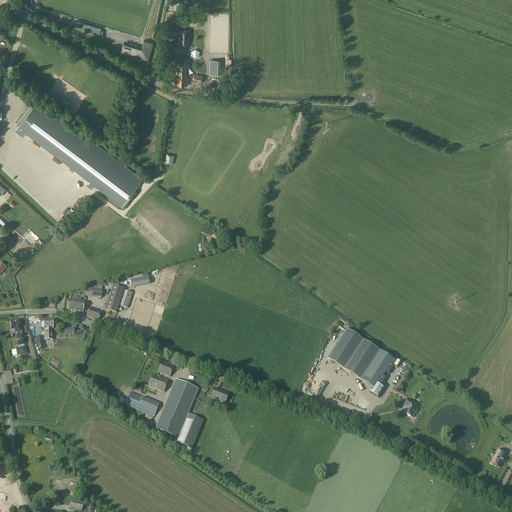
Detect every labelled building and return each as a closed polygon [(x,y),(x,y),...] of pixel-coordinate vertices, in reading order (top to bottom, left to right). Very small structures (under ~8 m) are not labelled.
[(187,19),(186,22),(188,25),(199,26),(202,24),(202,20),(200,18),(189,17),(187,19)] [(75,23),(74,27),(99,31),(99,27),(75,23)] [(189,46),(189,31),(178,31),(178,46),(189,46)] [(148,61),(153,44),(144,41),(142,49),(123,44),(121,53),(148,61)] [(174,85),(188,86),(188,62),(176,61),(175,77),(174,77),(174,85)] [(209,61),(209,75),(220,75),(221,61),(209,61)] [(201,82),(202,76),(194,74),(193,80),(201,82)] [(62,98),(59,102),(66,108),(70,104),(62,98)] [(140,183),(36,103),(33,107),(31,105),(16,125),(18,127),(15,131),(23,137),(26,133),(122,206),(140,183)] [(5,231),(0,236),(3,240),(8,234),(5,231)] [(117,287),(109,311),(116,314),(124,289),(117,287)] [(127,308),(132,293),(124,290),(119,306),(127,308)] [(83,312),(84,302),(70,300),(69,311),(83,312)] [(99,320),(102,313),(90,308),(87,316),(99,320)] [(10,322),(11,330),(15,329),(15,332),(16,332),(17,336),(16,336),(18,346),(19,345),(20,348),(15,349),(17,356),(26,354),(25,347),(24,347),(23,345),(24,344),(22,335),(21,331),(21,328),(20,322),(18,322),(18,320),(10,322)] [(44,338),(44,340),(53,339),(53,329),(52,329),(53,329),(53,321),(43,321),(43,322),(42,322),(42,326),(43,326),(43,327),(44,327),(44,338)] [(74,335),(74,329),(65,329),(65,326),(61,326),(61,332),(65,332),(65,335),(74,335)] [(399,357),(396,361),(346,329),(327,359),(377,391),(388,373),(398,379),(408,362),(399,357)] [(173,366),(162,363),(159,373),(169,377),(173,366)] [(163,392),(168,381),(152,375),(148,387),(163,392)] [(178,439),(198,390),(176,380),(155,430),(178,439)] [(225,403),(229,394),(214,388),(211,397),(225,403)] [(154,416),(159,405),(130,393),(126,405),(154,416)] [(412,418),(418,410),(416,409),(416,406),(417,404),(409,399),(404,406),(405,407),(406,411),(405,413),(412,418)] [(491,459),(492,460),(491,463),(500,468),(507,455),(498,449),(495,454),(493,453),(491,459)] [(82,511),(83,502),(72,500),(70,509),(82,511)]
